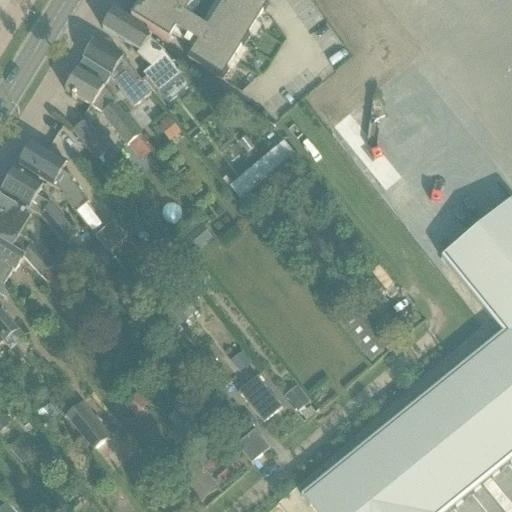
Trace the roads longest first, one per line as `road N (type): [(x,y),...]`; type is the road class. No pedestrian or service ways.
road 1 (residential): [(0,166),(83,30)]
road 2 (unknown): [(509,0),(497,64),(511,123)]
